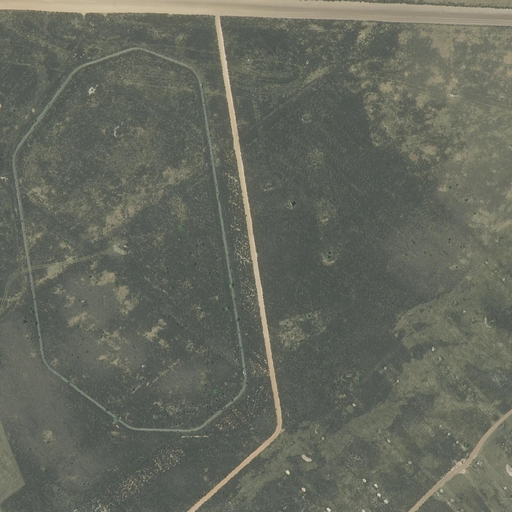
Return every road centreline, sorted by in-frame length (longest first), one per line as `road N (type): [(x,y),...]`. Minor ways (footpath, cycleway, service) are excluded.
road 1 (track): [(215,6),(279,415),(275,435),(190,511)]
road 2 (track): [(55,0),(511,17)]
road 3 (track): [(511,411),(410,511)]
